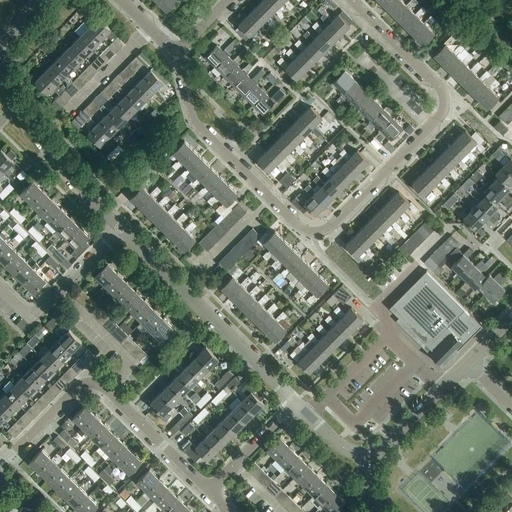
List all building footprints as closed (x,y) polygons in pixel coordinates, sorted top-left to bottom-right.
[(159,0),(157,2),(166,11),(177,0),(159,0)] [(267,0),(262,0),(256,6),(268,18),(269,16),(274,11),(278,14),(277,15),(281,19),(285,15),(278,8),(277,9),(267,0)] [(267,0),(277,9),(278,8),(283,2),(286,5),(286,6),(290,10),(294,6),(287,0),(267,0)] [(378,0),(387,9),(396,0),(378,0)] [(396,0),(387,9),(396,18),(407,7),(406,5),(400,0),(396,0)] [(396,18),(405,27),(416,15),(415,14),(409,9),(413,5),(413,6),(417,2),(415,0),(411,0),(406,5),(407,7),(396,18)] [(256,6),(248,15),(259,26),(260,25),(266,20),(269,23),(268,24),(272,28),(276,24),(269,16),(268,18),(256,6)] [(325,13),(325,14),(327,13),(321,7),(317,10),(323,15),(325,13)] [(405,27),(414,36),(425,24),(424,23),(418,17),(421,14),(422,15),(426,11),(422,7),(415,14),(416,15),(405,27)] [(321,18),(328,25),(329,23),(341,35),(350,26),(338,14),(331,22),(328,18),(329,18),(325,13),(321,18)] [(259,26),(248,15),(239,24),(240,25),(250,36),(257,28),(260,32),(259,32),(264,37),(268,32),(260,25),(259,26)] [(425,24),(414,36),(423,45),(434,33),(427,26),(430,23),(431,23),(435,19),(431,15),(424,23),(425,24)] [(98,18),(89,27),(102,40),(111,30),(98,18)] [(312,26),(319,34),(321,32),(332,44),(341,35),(329,23),(328,25),(323,30),(319,27),(320,26),(316,22),(312,26)] [(250,36),(240,25),(235,30),(245,40),(250,36)] [(89,27),(80,36),(93,49),(102,40),(89,27)] [(303,35),(311,42),(312,41),(323,52),(332,44),(321,32),(319,34),(314,39),(311,36),(311,35),(307,31),(303,35)] [(80,36),(71,45),(84,58),(93,49),(80,36)] [(434,55),(443,64),(454,53),(453,52),(447,46),(451,43),(451,44),(455,40),(451,36),(444,43),(445,44),(434,55)] [(114,40),(122,47),(125,44),(117,37),(114,40)] [(253,38),(249,43),(252,47),(257,42),(253,38)] [(228,56),(229,54),(228,53),(239,43),(235,39),(224,49),(223,51),(217,45),(205,57),(215,67),(227,55),(228,56)] [(294,44),(302,51),(303,50),(314,61),(323,52),(312,41),(311,42),(305,48),(302,45),(303,44),(298,40),(294,44)] [(443,64),(452,73),(463,62),(462,61),(456,55),(459,52),(460,53),(464,49),(460,44),(453,52),(454,53),(443,64)] [(71,45),(62,54),(75,66),(84,58),(71,45)] [(108,46),(100,55),(107,62),(116,53),(108,46)] [(243,57),(248,53),(244,49),(240,54),(243,57)] [(286,53),(293,60),(294,59),(306,70),(314,61),(303,50),(302,51),(296,57),(293,53),(294,53),(290,49),(286,53)] [(452,73),(460,82),(472,71),(470,69),(465,64),(468,61),(469,61),(473,57),(469,53),(462,61),(463,62),(452,73)] [(62,54),(53,63),(66,75),(75,66),(62,54)] [(107,62),(100,55),(96,58),(104,65),(107,62)] [(215,67),(224,76),(236,64),(237,65),(239,64),(234,59),(232,60),(228,56),(227,55),(215,67)] [(294,59),(293,60),(288,65),(284,62),(285,61),(281,57),(277,61),(285,69),(286,68),(297,79),(306,70),(294,59)] [(127,65),(127,66),(135,73),(138,70),(130,62),(127,65)] [(460,82),(469,91),(481,79),(479,78),(474,72),(477,69),(478,70),(482,66),(478,62),(470,69),(472,71),(460,82)] [(53,63),(44,72),(57,84),(63,79),(66,75),(53,63)] [(91,64),(82,73),(89,80),(98,71),(91,64)] [(224,76),(234,86),(246,74),(247,75),(248,73),(243,68),(242,70),(237,65),(236,64),(224,76)] [(153,67),(151,70),(164,83),(166,80),(153,67)] [(151,70),(142,79),(154,92),(164,83),(151,70)] [(118,74),(126,82),(129,79),(122,71),(118,74)] [(337,87),(342,92),(343,93),(355,81),(345,71),(333,83),(332,82),(330,84),(335,89),(337,87)] [(469,91),(478,100),(489,88),(488,87),(483,81),(486,78),(487,79),(491,75),(486,71),(479,78),(481,79),(469,91)] [(57,84),(44,72),(35,81),(48,94),(57,84)] [(82,73),(73,82),(80,89),(89,80),(82,73)] [(234,86),(243,95),(255,83),(256,84),(258,82),(253,77),(251,79),(247,75),(246,74),(234,86)] [(66,75),(63,79),(67,83),(67,85),(71,80),(66,75)] [(142,79),(133,88),(146,101),(154,92),(142,79)] [(489,88),(478,100),(487,109),(499,97),(491,90),(494,87),(495,88),(499,83),(495,79),(488,87),(489,88)] [(110,83),(117,91),(120,87),(113,80),(110,83)] [(347,97),(351,101),(352,102),(364,90),(355,81),(343,93),(342,92),(340,94),(345,99),(347,97)] [(73,82),(64,91),(71,98),(80,89),(73,82)] [(243,95),(253,105),(265,93),(266,94),(267,92),(262,87),(261,89),(256,84),(255,83),(243,95)] [(133,88),(124,97),(137,110),(146,101),(133,88)] [(101,92),(108,100),(111,96),(104,89),(101,92)] [(265,93),(253,105),(262,114),(274,103),(275,103),(285,94),(280,89),(270,98),(266,94),(265,93)] [(356,106),(361,111),(362,112),(374,100),(364,90),(352,102),(351,101),(349,103),(354,108),(356,106)] [(71,98),(64,91),(53,102),(60,110),(71,98)] [(124,97),(115,106),(128,119),(137,110),(124,97)] [(92,101),(99,109),(102,105),(95,98),(92,101)] [(366,116),(370,120),(371,121),(383,109),(374,100),(362,112),(361,111),(359,112),(364,118),(366,116)] [(115,106),(106,115),(119,128),(128,119),(115,106)] [(83,110),(90,117),(94,114),(86,107),(83,110)] [(311,107),(302,116),(313,127),(314,126),(320,120),(323,123),(322,124),(326,128),(330,124),(323,117),(322,118),(311,107)] [(375,125),(380,130),(381,131),(393,119),(383,109),(371,121),(370,120),(368,122),(373,127),(375,125)] [(511,119),(504,111),(499,116),(507,125),(511,119)] [(106,115),(97,124),(110,137),(119,128),(106,115)] [(84,123),(77,116),(74,119),(81,127),(84,123)] [(302,116),(293,124),(304,136),(306,134),(311,129),(314,132),(314,133),(318,137),(322,133),(314,126),(313,127),(302,116)] [(381,131),(380,130),(378,131),(379,132),(383,136),(385,135),(390,140),(402,128),(393,119),(381,131)] [(144,128),(150,123),(147,120),(144,123),(143,121),(140,125),(141,126),(138,129),(142,132),(145,129),(144,128)] [(494,127),(502,135),(508,129),(500,121),(494,127)] [(110,137),(97,124),(88,133),(101,146),(110,137)] [(293,124),(284,133),(295,145),(297,143),(302,138),(306,141),(305,142),(309,146),(313,142),(306,134),(304,136),(293,124)] [(409,124),(404,130),(409,135),(415,130),(409,124)] [(465,130),(456,140),(468,151),(469,150),(474,144),(478,147),(477,148),(481,152),(485,148),(480,144),(484,140),(475,132),(471,136),(465,130)] [(380,142),(384,138),(383,136),(379,132),(375,136),(380,142)] [(284,133),(275,142),(287,153),(288,152),(294,147),(297,150),(296,151),(300,155),(304,151),(297,143),(295,145),(284,133)] [(456,140),(447,148),(459,160),(460,158),(466,153),(469,156),(468,157),(472,161),(476,157),(469,150),(468,151),(456,140)] [(176,170),(183,163),(182,161),(193,150),(184,141),(173,152),(180,159),(177,163),(176,162),(172,166),(176,170)] [(275,142),(266,151),(278,162),(279,161),(285,155),(288,159),(287,159),(291,163),(295,159),(288,152),(287,153),(275,142)] [(505,155),(501,152),(503,150),(500,147),(492,155),(499,161),(505,155)] [(447,148),(439,157),(450,169),(451,167),(457,162),(460,165),(459,166),(463,170),(468,166),(460,158),(459,160),(447,148)] [(1,149),(0,149),(0,166),(4,171),(9,176),(13,172),(8,168),(14,162),(1,149)] [(339,153),(347,161),(348,159),(360,171),(369,162),(357,150),(350,157),(347,154),(348,153),(343,149),(339,153)] [(185,179),(192,171),(191,170),(202,159),(193,150),(182,161),(183,163),(189,168),(186,171),(185,171),(181,175),(185,179)] [(278,162),(266,151),(257,160),(262,164),(269,171),(276,164),(279,167),(279,168),(283,172),(287,168),(279,161),(278,162)] [(439,157),(430,166),(441,177),(443,176),(448,171),(451,174),(451,175),(455,179),(459,174),(451,167),(450,169),(439,157)] [(331,162),(338,169),(339,168),(351,179),(360,171),(348,159),(347,161),(341,166),(338,163),(339,162),(335,158),(331,162)] [(194,188),(201,180),(200,179),(211,167),(202,159),(191,170),(192,171),(198,177),(194,180),(194,179),(190,184),(194,188)] [(262,164),(259,166),(266,173),(269,171),(262,164)] [(430,166),(421,175),(433,186),(434,185),(440,179),(443,183),(442,183),(446,187),(450,183),(443,176),(441,177),(430,166)] [(496,174),(498,177),(499,176),(508,185),(511,181),(511,174),(503,166),(496,174)] [(203,196),(210,189),(209,188),(220,176),(211,167),(200,179),(201,180),(206,186),(203,189),(203,188),(198,192),(203,196)] [(322,171),(329,178),(331,177),(342,188),(351,179),(339,168),(338,169),(333,175),(329,172),(330,171),(326,167),(322,171)] [(17,176),(21,180),(27,175),(23,170),(17,176)] [(291,170),(283,178),(290,186),(299,178),(291,170)] [(433,186),(421,175),(412,184),(424,195),(431,188),(434,191),(433,192),(437,196),(441,192),(434,185),(433,186)] [(211,205),(219,198),(217,196),(229,185),(220,176),(209,188),(210,189),(215,194),(212,198),(211,197),(207,201),(211,205)] [(313,180),(320,187),(322,186),(333,197),(342,188),(331,177),(329,178),(324,184),(321,181),(321,180),(317,176),(313,180)] [(498,177),(491,184),(511,204),(511,197),(506,192),(511,187),(508,185),(499,176),(498,177)] [(131,198),(140,207),(151,195),(150,194),(144,188),(148,185),(148,186),(152,182),(148,178),(141,186),(142,186),(131,198)] [(474,183),(469,178),(464,183),(469,188),(474,183)] [(20,193),(30,203),(43,190),(33,180),(20,193)] [(9,184),(4,189),(8,193),(13,188),(9,184)] [(483,192),(486,195),(495,203),(499,199),(505,205),(508,209),(511,204),(491,184),(489,187),(484,185),(480,189),(484,192),(483,192)] [(225,217),(229,213),(233,209),(238,203),(240,202),(235,197),(238,194),(229,185),(217,196),(219,198),(224,203),(221,206),(220,206),(216,210),(220,214),(221,213),(225,217)] [(304,189),(312,196),(313,195),(324,206),(333,197),(322,186),(320,187),(315,193),(312,189),(313,189),(308,185),(304,189)] [(140,207),(148,215),(160,204),(159,203),(153,197),(156,194),(157,195),(161,191),(157,187),(150,194),(151,195),(140,207)] [(450,206),(467,192),(462,187),(446,201),(450,206)] [(8,193),(4,189),(0,193),(0,195),(3,199),(8,193)] [(30,203),(39,212),(52,199),(43,190),(30,203)] [(399,192),(390,201),(401,212),(402,211),(408,206),(411,209),(410,210),(414,214),(418,209),(411,202),(410,203),(399,192)] [(324,206),(313,195),(312,196),(306,201),(303,198),(304,197),(300,193),(291,202),(303,214),(309,208),(315,215),(324,206)] [(148,215),(157,224),(169,213),(167,211),(162,206),(165,203),(166,203),(170,199),(167,197),(166,195),(159,203),(160,204),(148,215)] [(486,195),(479,203),(497,220),(500,216),(494,210),(498,206),(495,203),(486,195)] [(39,212),(48,221),(61,208),(52,199),(39,212)] [(390,201),(381,210),(392,221),(394,220),(399,214),(402,218),(406,222),(410,218),(402,211),(401,212),(390,201)] [(233,209),(241,217),(247,211),(238,203),(233,209)] [(479,203),(471,210),(483,222),(487,217),(493,223),(497,220),(479,203)] [(157,224),(166,233),(178,221),(176,220),(171,215),(174,211),(175,212),(179,208),(175,204),(167,211),(169,213),(157,224)] [(10,212),(16,217),(20,213),(14,208),(10,212)] [(48,221),(57,230),(70,217),(61,208),(48,221)] [(233,209),(229,213),(237,221),(241,217),(233,209)] [(0,213),(0,214),(5,219),(9,215),(4,210),(0,213)] [(381,210),(372,219),(384,230),(385,229),(390,223),(394,226),(393,227),(404,239),(407,236),(400,228),(401,227),(394,220),(392,221),(381,210)] [(483,222),(471,210),(464,218),(481,236),(485,232),(479,226),(483,222)] [(20,213),(16,217),(21,222),(25,218),(20,213)] [(166,233),(175,242),(187,230),(185,229),(180,223),(183,220),(183,221),(188,217),(183,213),(176,220),(178,221),(166,233)] [(229,213),(225,217),(224,217),(233,226),(237,221),(229,213)] [(62,234),(67,239),(79,226),(70,217),(57,230),(54,233),(59,238),(62,234)] [(224,217),(220,221),(229,230),(233,226),(224,217)] [(372,219),(363,227),(375,239),(376,237),(382,232),(385,235),(384,236),(388,240),(392,236),(385,229),(384,230),(372,219)] [(220,221),(216,226),(225,234),(229,230),(220,221)] [(426,221),(421,226),(430,234),(434,230),(426,221)] [(187,230),(175,242),(184,251),(195,239),(188,232),(192,229),(192,230),(196,226),(192,222),(185,229),(187,230)] [(13,227),(19,233),(23,228),(17,223),(13,227)] [(29,230),(34,235),(38,231),(33,226),(29,230)] [(79,226),(67,239),(76,249),(71,254),(76,259),(90,245),(85,240),(89,236),(79,226)] [(216,226),(212,230),(220,238),(225,234),(216,226)] [(421,226),(417,230),(426,238),(430,234),(421,226)] [(363,227),(355,236),(366,248),(367,246),(373,241),(376,244),(375,245),(379,249),(384,245),(376,237),(375,239),(363,227)] [(23,228),(19,233),(24,238),(28,234),(23,228)] [(252,228),(248,233),(257,241),(261,237),(252,228)] [(212,230),(208,234),(216,243),(220,238),(212,230)] [(417,230),(413,234),(422,242),(426,238),(417,230)] [(38,231),(34,235),(39,241),(44,237),(38,231)] [(267,260),(274,253),(273,251),(284,240),(275,231),(269,237),(265,233),(257,241),(261,245),(264,243),(271,250),(268,253),(267,252),(263,256),(267,260)] [(0,251),(8,243),(5,239),(7,237),(2,232),(0,233),(0,251)] [(248,233),(244,237),(252,245),(257,241),(248,233)] [(208,234),(203,238),(212,247),(216,243),(208,234)] [(413,234),(409,238),(417,247),(422,242),(413,234)] [(454,250),(456,248),(460,244),(451,235),(446,241),(454,250)] [(366,248),(355,236),(346,245),(357,257),(364,249),(367,253),(371,257),(375,253),(367,246),(366,248)] [(244,237),(240,241),(248,249),(252,245),(244,237)] [(212,247),(203,238),(199,243),(208,251),(212,247)] [(409,238),(405,242),(413,251),(417,247),(409,238)] [(276,269),(283,262),(281,260),(293,249),(284,240),(273,251),(274,253),(280,258),(276,262),(276,261),(272,265),(276,269)] [(32,246),(37,251),(41,247),(36,241),(32,246)] [(240,241),(236,245),(244,254),(248,249),(240,241)] [(441,245),(450,254),(454,250),(446,241),(441,245)] [(400,247),(409,255),(413,251),(405,242),(400,247)] [(0,251),(0,260),(5,265),(18,252),(8,243),(0,251)] [(47,248),(53,254),(57,249),(52,244),(47,248)] [(236,245),(231,249),(240,258),(244,254),(236,245)] [(437,250),(446,258),(450,254),(441,245),(437,250)] [(41,247),(37,251),(42,256),(47,252),(41,247)] [(447,261),(459,273),(471,262),(467,258),(473,252),(469,248),(462,255),(456,248),(454,250),(450,254),(446,258),(445,259),(447,261)] [(57,249),(53,254),(61,262),(65,258),(57,249)] [(231,249),(227,254),(236,262),(240,258),(231,249)] [(284,278),(292,270),(290,269),(302,257),(293,249),(281,260),(283,262),(288,267),(285,270),(284,269),(280,274),(284,278)] [(441,262),(445,259),(446,258),(437,250),(433,254),(441,262)] [(5,265),(14,274),(27,261),(18,252),(5,265)] [(227,254),(223,258),(231,266),(236,262),(227,254)] [(438,266),(441,262),(433,254),(429,258),(437,266),(438,266)] [(46,260),(55,269),(59,264),(50,256),(46,260)] [(293,286),(300,279),(299,278),(310,266),(302,257),(290,269),(292,270),(297,276),(294,279),(293,278),(289,282),(293,286)] [(467,281),(485,263),(487,261),(484,257),(475,266),(471,262),(459,273),(467,281)] [(231,266),(223,258),(219,262),(227,271),(231,266)] [(433,271),(437,266),(429,258),(424,262),(433,271)] [(441,262),(438,266),(440,268),(447,261),(445,259),(441,262)] [(14,274),(23,283),(36,270),(27,261),(14,274)] [(95,276),(105,285),(117,272),(108,263),(95,276)] [(475,289),(478,286),(486,277),(482,273),(488,267),(485,263),(467,281),(475,289)] [(221,288),(230,297),(242,285),(240,284),(235,279),(238,275),(239,276),(243,272),(235,264),(227,271),(231,275),(231,276),(232,277),(221,288)] [(302,295),(309,288),(308,286),(319,275),(310,266),(299,278),(300,279),(306,284),(303,288),(302,287),(298,291),(302,295)] [(50,269),(45,274),(50,279),(55,274),(50,269)] [(36,270),(23,283),(37,297),(44,290),(39,286),(46,280),(36,270)] [(426,270),(389,307),(399,317),(434,352),(433,354),(444,364),(458,350),(482,326),(426,270)] [(105,285),(114,294),(127,282),(117,272),(105,285)] [(478,286),(485,293),(503,276),(499,272),(493,278),(489,274),(486,277),(478,286)] [(308,286),(309,288),(315,293),(311,296),(307,300),(311,304),(318,296),(317,295),(328,284),(319,275),(308,286)] [(503,276),(485,293),(493,301),(505,290),(500,285),(506,279),(503,276)] [(230,297),(239,305),(250,294),(249,293),(244,287),(247,284),(248,285),(252,281),(248,277),(240,284),(242,285),(230,297)] [(114,294),(123,304),(136,291),(127,282),(114,294)] [(239,305),(248,314),(259,303),(258,301),(253,296),(256,293),(257,293),(261,289),(256,285),(249,293),(250,294),(239,305)] [(333,294),(343,304),(352,296),(342,286),(333,294)] [(123,304),(132,313),(145,300),(136,291),(123,304)] [(248,314),(257,323),(268,311),(267,310),(261,305),(265,302),(269,298),(265,294),(258,301),(259,303),(248,314)] [(81,303),(84,306),(91,299),(88,296),(81,303)] [(132,313),(141,322),(154,309),(145,300),(132,313)] [(257,323),(266,332),(277,320),(276,319),(270,313),(273,310),(274,311),(278,307),(274,303),(267,310),(268,311),(257,323)] [(97,305),(90,312),(93,316),(100,308),(97,305)] [(334,311),(341,318),(342,317),(354,328),(363,319),(351,308),(344,315),(341,311),(342,311),(338,307),(334,311)] [(141,322),(151,331),(164,318),(154,309),(141,322)] [(277,320),(266,332),(275,341),(286,329),(279,322),(282,319),(283,320),(287,316),(283,312),(276,319),(277,320)] [(124,318),(118,313),(112,318),(118,324),(124,318)] [(99,322),(102,325),(110,317),(106,314),(99,322)] [(325,320),(332,327),(334,325),(345,337),(354,328),(342,317),(341,318),(336,324),(332,320),(333,320),(329,315),(325,320)] [(164,318),(151,331),(146,336),(155,346),(173,328),(164,318)] [(55,326),(50,320),(45,325),(51,331),(55,326)] [(108,331),(111,334),(119,326),(116,323),(108,331)] [(316,328),(323,336),(325,334),(336,346),(345,337),(334,325),(332,327),(327,332),(324,329),(324,328),(320,324),(316,328)] [(40,339),(48,332),(43,327),(36,334),(40,339)] [(69,330),(60,339),(73,352),(82,343),(69,330)] [(118,340),(121,343),(128,336),(125,332),(118,340)] [(307,337),(315,344),(316,343),(328,354),(336,346),(325,334),(323,336),(318,341),(315,338),(316,337),(312,333),(307,337)] [(36,343),(40,339),(36,334),(32,339),(36,343)] [(291,337),(287,341),(291,345),(292,346),(296,342),(291,337)] [(60,339),(51,348),(64,361),(73,352),(60,339)] [(127,349),(130,352),(137,345),(134,342),(127,349)] [(299,346),(306,353),(307,352),(319,363),(328,354),(316,343),(315,344),(309,350),(306,347),(307,346),(303,342),(299,346)] [(206,346),(197,356),(210,369),(219,359),(206,346)] [(51,348),(42,357),(55,370),(64,361),(51,348)] [(85,352),(93,360),(96,357),(88,349),(85,352)] [(144,351),(136,358),(140,362),(147,354),(144,351)] [(307,352),(306,353),(301,359),(297,355),(298,355),(294,351),(290,355),(298,362),(299,361),(310,372),(319,363),(307,352)] [(197,356),(187,365),(200,378),(210,369),(197,356)] [(42,357),(33,366),(46,379),(55,370),(42,357)] [(76,362),(83,369),(87,366),(79,358),(76,362)] [(187,365),(178,374),(191,387),(200,378),(187,365)] [(33,366),(24,375),(37,388),(46,379),(33,366)] [(67,370),(74,378),(75,378),(78,375),(70,367),(67,370)] [(228,371),(220,379),(225,384),(233,375),(228,371)] [(178,374),(169,384),(182,396),(191,387),(178,374)] [(24,375),(15,384),(28,397),(37,388),(24,375)] [(58,379),(66,387),(69,384),(61,376),(58,379)] [(226,386),(231,390),(239,382),(235,377),(226,386)] [(225,384),(220,379),(215,385),(219,389),(225,384)] [(247,395),(242,401),(254,413),(264,404),(260,400),(264,396),(249,381),(242,388),(242,390),(247,395)] [(15,384),(6,393),(19,406),(28,397),(15,384)] [(169,384),(160,393),(173,406),(182,396),(169,384)] [(49,388),(57,396),(60,393),(53,385),(49,388)] [(223,390),(217,395),(222,399),(227,394),(223,390)] [(207,392),(202,398),(206,402),(211,397),(207,392)] [(6,393),(0,399),(0,404),(10,415),(19,406),(6,393)] [(173,406),(160,393),(150,402),(163,415),(161,417),(165,421),(170,416),(166,412),(173,406)] [(41,397),(48,405),(51,401),(44,394),(41,397)] [(222,399),(217,395),(212,400),(216,404),(222,399)] [(206,402),(202,398),(197,403),(201,407),(206,402)] [(242,401),(232,410),(245,423),(254,413),(242,401)] [(32,406),(39,413),(39,414),(42,410),(35,403),(32,406)] [(10,415),(0,404),(0,422),(1,424),(10,415)] [(73,418),(82,428),(95,415),(86,405),(73,418)] [(204,408),(199,413),(203,418),(209,412),(204,408)] [(232,410),(223,419),(236,432),(245,423),(232,410)] [(189,411),(184,416),(188,420),(193,415),(189,411)] [(23,415),(30,422),(33,419),(26,412),(23,415)] [(203,418),(199,413),(194,419),(198,423),(203,418)] [(82,428),(92,437),(104,424),(95,415),(82,428)] [(188,420),(184,416),(175,425),(179,429),(188,420)] [(223,419),(214,428),(227,441),(236,432),(223,419)] [(14,424),(21,431),(24,428),(17,421),(14,424)] [(61,426),(65,430),(69,426),(65,422),(61,426)] [(182,431),(186,435),(194,427),(190,423),(182,431)] [(92,437),(101,446),(114,433),(104,424),(92,437)] [(214,428),(205,438),(218,450),(227,441),(214,428)] [(60,434),(68,442),(72,438),(64,430),(60,434)] [(0,433),(0,437),(5,443),(8,440),(1,432),(0,433)] [(101,446),(110,455),(123,442),(114,433),(101,446)] [(54,440),(62,448),(66,444),(58,436),(54,440)] [(267,449),(276,459),(289,446),(280,437),(280,436),(267,449)] [(72,438),(68,442),(73,448),(78,443),(72,438)] [(218,450),(205,438),(196,447),(189,440),(181,447),(191,457),(192,457),(198,463),(204,456),(208,460),(218,450)] [(110,455),(119,464),(132,452),(123,442),(110,455)] [(276,459),(286,468),(298,455),(289,446),(276,459)] [(66,452),(71,457),(76,453),(70,448),(66,452)] [(29,462),(39,471),(52,459),(42,449),(29,462)] [(81,455),(87,461),(91,456),(85,451),(81,455)] [(132,452),(119,464),(129,474),(142,461),(132,452)] [(76,453),(71,457),(77,463),(81,458),(76,453)] [(286,468),(295,477),(308,464),(298,455),(286,468)] [(91,456),(87,461),(92,466),(96,462),(91,456)] [(39,471),(48,481),(61,468),(52,459),(39,471)] [(295,477),(304,486),(317,474),(308,464),(295,477)] [(84,470),(90,476),(94,472),(89,466),(84,470)] [(48,481),(57,490),(70,477),(61,468),(48,481)] [(254,476),(257,479),(264,471),(261,468),(254,476)] [(100,474),(105,479),(109,475),(104,469),(100,474)] [(137,482),(146,491),(159,478),(150,469),(137,482)] [(94,472),(90,476),(95,481),(99,477),(94,472)] [(304,486),(313,496),(326,483),(317,474),(304,486)] [(109,475),(105,479),(110,484),(114,480),(109,475)] [(57,490),(67,499),(79,486),(70,477),(57,490)] [(263,485),(266,488),(273,480),(270,477),(263,485)] [(146,491),(156,500),(168,487),(159,478),(146,491)] [(313,496),(323,505),(335,492),(326,483),(313,496)] [(103,489),(109,494),(113,490),(107,485),(103,489)] [(67,499),(76,508),(89,495),(79,486),(67,499)] [(272,494),(275,497),(283,490),(280,486),(272,494)] [(156,500),(165,509),(178,497),(168,487),(156,500)] [(335,492),(323,505),(329,511),(342,511),(345,510),(341,506),(345,501),(344,501),(335,492)] [(503,496),(509,502),(511,499),(511,496),(508,492),(503,496)] [(89,495),(76,508),(79,511),(91,511),(98,505),(89,495)] [(127,500),(132,506),(136,502),(131,496),(127,500)] [(281,503),(284,506),(292,499),(289,496),(281,503)] [(165,509),(167,511),(180,511),(187,506),(178,497),(165,509)] [(116,502),(122,507),(126,503),(121,498),(116,502)] [(136,502),(132,506),(137,511),(141,507),(136,502)]
